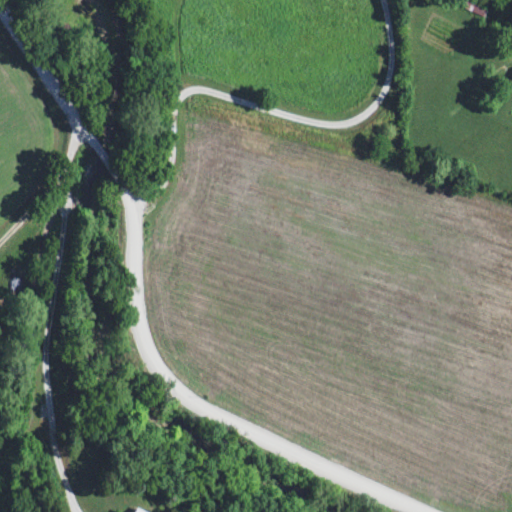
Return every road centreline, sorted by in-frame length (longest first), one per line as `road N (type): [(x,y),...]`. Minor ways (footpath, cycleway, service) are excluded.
road 1 (residential): [(419,511),(235,425),(164,374),(143,322),(137,179),(124,152),(57,86),(0,2)]
road 2 (residential): [(83,109),(49,394),(62,484),(78,511)]
